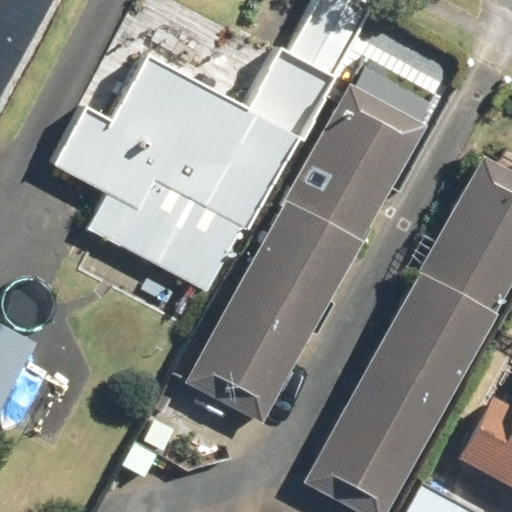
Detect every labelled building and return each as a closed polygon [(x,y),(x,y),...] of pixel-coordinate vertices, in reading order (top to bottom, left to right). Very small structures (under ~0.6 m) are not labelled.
[(0,0),(0,69),(34,0),(0,0)] [(248,104),(146,50),(111,116),(85,102),(53,162),(107,191),(88,226),(207,289),(242,224),(247,227),(298,133),(301,135),(372,2),(368,0),(315,0),(290,48),(280,43),(248,104)] [(355,81),(349,78),(186,379),(263,420),(425,120),(419,117),(429,99),(365,64),(355,81)] [(385,511),(511,278),(511,166),(482,151),(304,479),(364,511),(385,511)] [(0,408),(35,339),(0,321),(0,408)] [(511,392),(497,384),(458,453),(511,482),(511,392)] [(472,511),(475,508),(424,482),(408,511),(472,511)]
